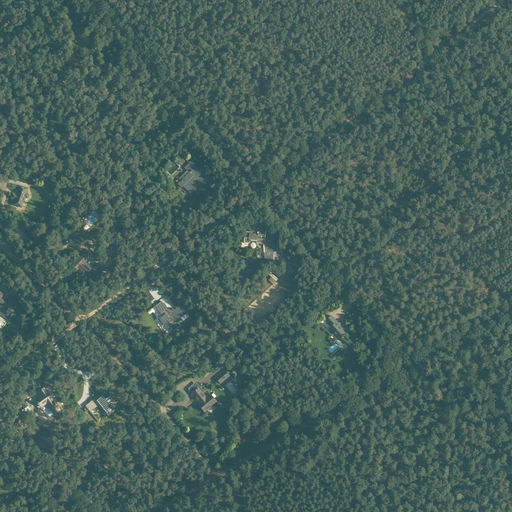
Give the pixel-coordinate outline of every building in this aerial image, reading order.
[(0,25),(0,31),(10,23),(7,19),(0,25)] [(69,36),(62,45),(69,52),(73,48),(86,46),(90,49),(96,42),(86,35),(69,36)] [(202,173),(194,166),(190,162),(184,168),(189,173),(178,184),(181,188),(184,185),(189,190),(188,191),(191,194),(198,188),(191,181),(196,177),(197,178),(202,173)] [(12,193),(11,198),(14,200),(13,205),(17,206),(18,204),(22,205),(25,198),(26,199),(28,198),(29,196),(29,193),(27,193),(28,189),(19,185),(16,194),(12,193)] [(25,221),(19,226),(27,235),(33,229),(25,221)] [(75,232),(71,237),(80,245),(84,240),(75,232)] [(243,238),(245,238),(244,242),(249,243),(249,241),(256,242),(256,243),(256,245),(258,247),(259,248),(260,249),(262,249),(264,249),(265,258),(265,259),(265,260),(272,260),(273,250),(272,250),(272,239),(265,239),(265,232),(257,232),(257,235),(245,234),(244,238),(243,238)] [(86,250),(76,261),(72,265),(76,269),(77,267),(83,273),(82,273),(83,273),(85,275),(90,269),(83,263),(91,254),(86,250)] [(296,269),(301,264),(295,258),(290,263),(296,269)] [(272,284),(277,279),(273,275),(267,280),(272,284)] [(0,308),(2,310),(6,312),(4,315),(4,317),(8,320),(12,315),(11,315),(15,309),(18,305),(9,299),(6,304),(0,300),(0,298),(3,295),(0,292),(0,308)] [(161,301),(155,306),(157,308),(160,313),(162,316),(159,318),(158,319),(159,319),(163,323),(167,320),(170,324),(174,330),(179,326),(177,323),(181,320),(180,318),(186,314),(179,303),(175,306),(175,307),(176,309),(174,310),(173,308),(172,309),(171,310),(172,311),(171,312),(170,311),(168,309),(167,310),(162,302),(161,301)] [(329,329),(339,340),(344,336),(345,335),(346,334),(339,326),(340,325),(331,316),(328,319),(326,321),(331,327),(329,329)] [(341,347),(332,356),(335,360),(345,351),(341,347)] [(224,370),(215,378),(220,384),(230,376),(224,370)] [(206,397),(201,391),(197,388),(191,394),(199,403),(198,405),(204,412),(216,402),(210,394),(206,397)] [(47,392),(46,393),(44,389),(39,392),(42,396),(36,400),(41,407),(46,403),(51,409),(56,406),(51,399),(52,399),(47,392)] [(94,399),(85,406),(86,407),(89,411),(90,412),(97,407),(100,405),(102,408),(103,409),(102,409),(103,410),(104,410),(108,414),(112,411),(114,410),(110,405),(114,402),(109,396),(106,399),(103,396),(100,397),(101,398),(96,402),(94,399)] [(22,420),(18,417),(14,423),(20,428),(22,424),(20,422),(22,420)]
